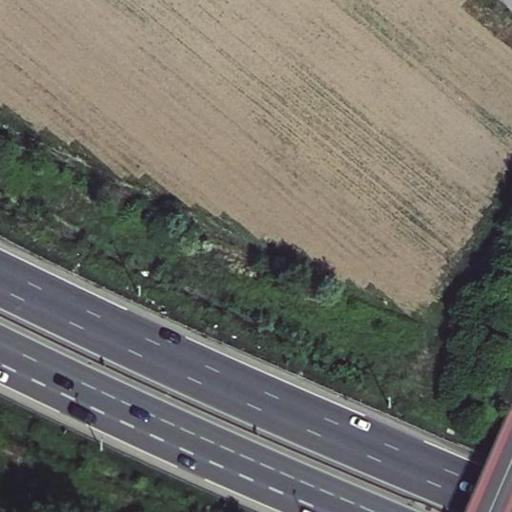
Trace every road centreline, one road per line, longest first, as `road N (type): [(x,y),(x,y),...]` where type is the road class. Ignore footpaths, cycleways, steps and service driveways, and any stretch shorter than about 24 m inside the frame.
road 1 (motorway): [(511,503),(0,276)]
road 2 (motorway): [(0,353),(352,511)]
